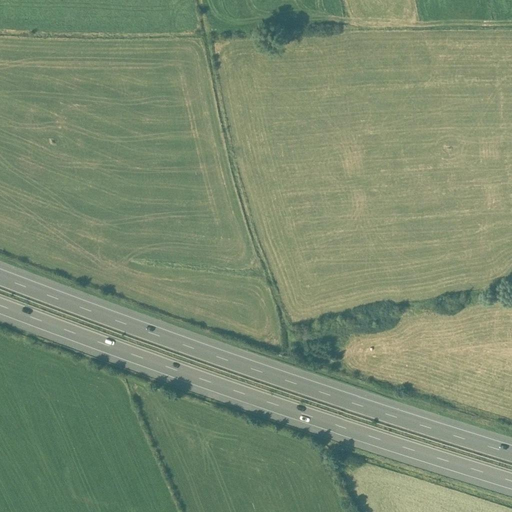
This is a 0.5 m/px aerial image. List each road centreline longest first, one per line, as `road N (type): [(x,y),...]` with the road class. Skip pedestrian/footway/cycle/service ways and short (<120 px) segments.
road 1 (motorway): [(511,449),(0,269)]
road 2 (motorway): [(0,302),(511,479)]
